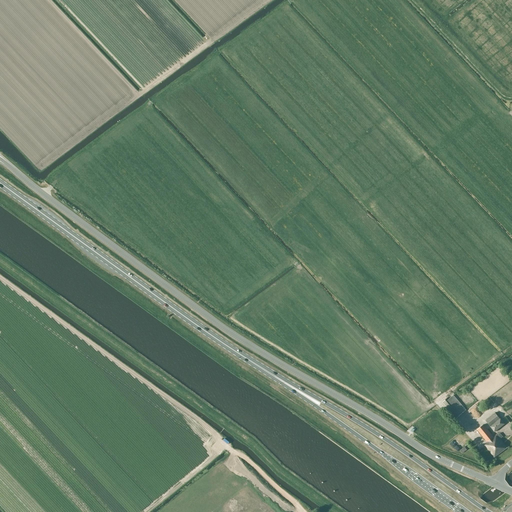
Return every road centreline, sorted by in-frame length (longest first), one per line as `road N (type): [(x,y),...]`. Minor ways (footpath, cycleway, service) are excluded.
road 1 (unclassified): [(495,483),(424,451),(231,334),(0,159)]
road 2 (primary): [(274,376),(0,183)]
road 3 (primary): [(487,511),(377,434),(274,376)]
road 4 (primary): [(274,376),(462,511)]
